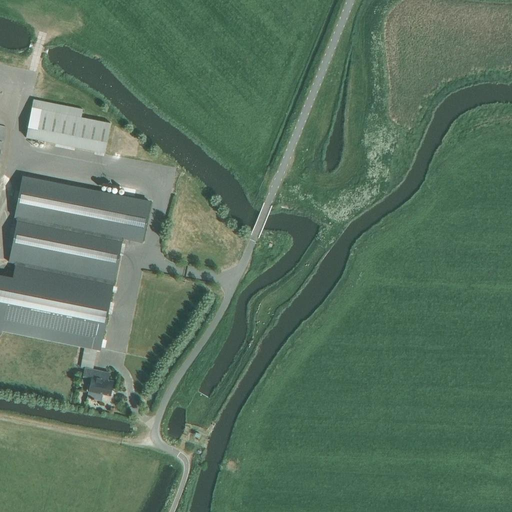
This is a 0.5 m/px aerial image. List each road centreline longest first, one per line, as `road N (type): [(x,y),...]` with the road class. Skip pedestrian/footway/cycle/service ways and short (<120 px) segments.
road 1 (unclassified): [(351,0),(236,281),(170,390),(158,442)]
road 2 (track): [(158,442),(0,417)]
